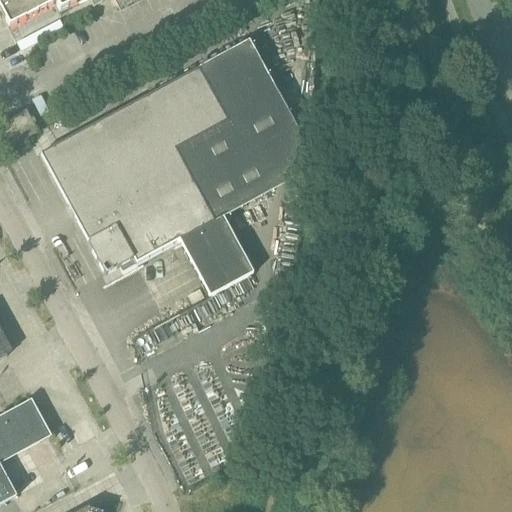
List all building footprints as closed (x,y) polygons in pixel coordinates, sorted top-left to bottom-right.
[(0,0),(0,15),(7,30),(54,6),(58,15),(87,0),(109,0),(109,1),(110,0),(227,0),(229,4),(237,0),(0,0)] [(252,275),(222,220),(288,184),(298,136),(248,43),(38,157),(86,244),(87,244),(87,245),(85,246),(103,279),(130,264),(129,262),(131,261),(134,267),(178,244),(208,299),(252,275)] [(23,113),(2,125),(14,147),(35,136),(23,113)] [(14,147),(2,125),(0,125),(0,145),(4,153),(14,147)] [(0,507),(15,499),(0,471),(0,465),(44,442),(48,439),(29,404),(1,419),(0,419),(0,507)]
